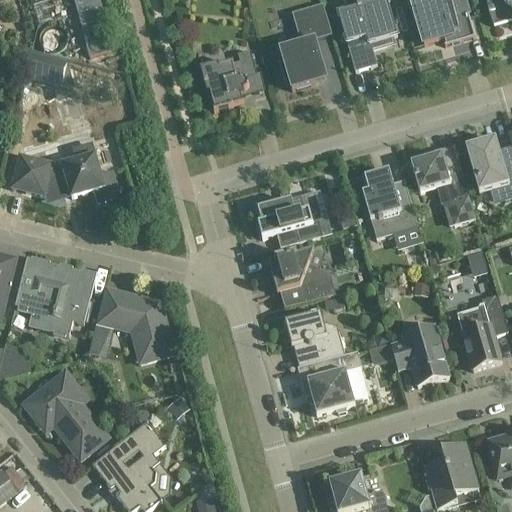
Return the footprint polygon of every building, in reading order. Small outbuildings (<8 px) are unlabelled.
[(72,0),(89,61),(113,54),(98,0),(72,0)] [(398,1),(397,0),(353,0),(357,12),(338,18),(355,76),(377,69),(372,53),(386,49),(385,44),(397,40),(387,4),(398,1)] [(411,3),(410,3),(424,49),(444,43),(446,48),(444,48),(444,49),(475,41),(462,0),(428,0),(412,5),(411,3)] [(511,0),(484,0),(488,12),(489,17),(490,17),(494,30),(510,25),(511,24),(511,0)] [(314,44),(332,39),(323,8),(292,17),(301,48),(280,54),(283,66),(279,67),(283,83),(288,82),(292,94),(315,87),(313,83),(325,79),(314,44)] [(68,45),(68,42),(68,40),(68,37),(67,35),(65,33),(63,31),(61,30),(59,29),(57,28),(54,28),(52,28),(49,29),(47,30),(45,31),(43,33),(42,35),(41,37),(40,40),(40,42),(40,45),(41,47),(42,49),(43,51),(45,53),(47,54),(49,55),(52,56),(54,56),(57,56),(59,55),(61,54),(63,53),(65,51),(67,49),(68,47),(68,45)] [(256,78),(250,54),(237,58),(239,65),(227,69),(203,66),(202,65),(201,65),(206,85),(203,85),(204,89),(207,88),(215,115),(213,115),(214,116),(244,108),(244,107),(242,107),(240,97),(244,96),(249,89),(241,84),(241,82),(256,78)] [(67,68),(30,59),(25,80),(62,89),(67,68)] [(511,150),(499,154),(495,143),(494,143),(495,148),(488,150),(487,146),(465,152),(479,198),(500,191),(504,205),(511,202),(511,150)] [(74,165),(52,172),(53,167),(20,159),(11,192),(44,200),(45,198),(59,201),(70,197),(72,201),(94,195),(97,206),(119,200),(112,174),(100,177),(97,166),(95,159),(93,160),(90,150),(72,155),(74,165)] [(446,173),(441,159),(411,168),(419,197),(436,192),(441,208),(447,207),(454,230),(475,224),(459,169),(446,173)] [(394,193),(389,174),(364,181),(368,195),(362,197),(376,243),(418,231),(406,189),(394,193)] [(274,208),(272,200),(255,205),(261,227),(258,228),(262,243),(295,233),(299,247),(322,240),(318,226),(312,227),(308,214),(304,215),(300,201),(274,208)] [(353,216),(339,219),(343,234),(357,230),(353,216)] [(487,238),(480,240),(483,248),(490,245),(487,238)] [(308,269),(314,254),(268,266),(277,298),(280,297),(284,313),(335,299),(329,277),(308,269)] [(428,269),(423,254),(409,258),(414,273),(428,269)] [(60,270),(27,262),(15,310),(32,315),(31,321),(52,327),(50,336),(69,341),(73,325),(86,329),(90,302),(75,300),(81,275),(72,273),(66,277),(58,275),(60,270)] [(0,325),(14,267),(0,263),(0,325)] [(415,298),(426,299),(428,279),(417,278),(415,298)] [(378,297),(384,304),(391,301),(392,292),(386,285),(378,288),(378,297)] [(146,304),(105,294),(96,327),(139,337),(147,365),(174,358),(162,314),(148,311),(149,309),(148,306),(146,304)] [(508,336),(497,300),(482,304),(483,308),(479,309),(477,312),(477,313),(456,319),(467,355),(473,375),(501,366),(494,341),(508,336)] [(344,310),(342,301),(324,305),(326,311),(334,313),(344,310)] [(298,355),(302,371),(344,359),(337,330),(323,326),(320,317),(285,326),(292,351),(300,348),(302,354),(298,355)] [(449,381),(435,334),(404,343),(404,346),(391,350),(397,375),(412,371),(417,390),(449,381)] [(380,337),(377,343),(378,347),(388,345),(386,336),(380,337)] [(23,361),(17,359),(15,355),(4,352),(4,355),(0,369),(0,386),(27,378),(23,361)] [(361,371),(357,356),(344,359),(302,371),(297,372),(303,392),(309,391),(311,400),(316,419),(355,409),(354,405),(367,402),(359,372),(361,371)] [(77,389),(65,375),(23,409),(39,428),(46,422),(80,465),(109,442),(80,406),(78,408),(69,396),(77,389)] [(169,413),(178,422),(188,415),(179,405),(169,413)] [(141,415),(135,420),(143,429),(147,426),(152,421),(147,415),(141,415)] [(156,477),(152,473),(160,466),(153,459),(165,449),(147,426),(143,429),(107,457),(92,469),(111,493),(115,490),(120,496),(116,499),(125,511),(138,511),(140,511),(141,511),(152,511),(161,505),(162,504),(151,490),(155,487),(156,477)] [(511,438),(488,446),(499,483),(511,478),(511,438)] [(441,455),(443,465),(424,470),(432,498),(435,511),(444,511),(466,506),(462,493),(476,488),(464,448),(441,455)] [(0,508),(17,496),(1,474),(0,474),(0,508)] [(367,498),(362,480),(329,489),(332,500),(327,501),(329,511),(387,511),(382,494),(367,498)] [(419,510),(419,511),(435,511),(432,498),(425,500),(419,510)] [(214,511),(212,501),(197,505),(198,511),(214,511)]
